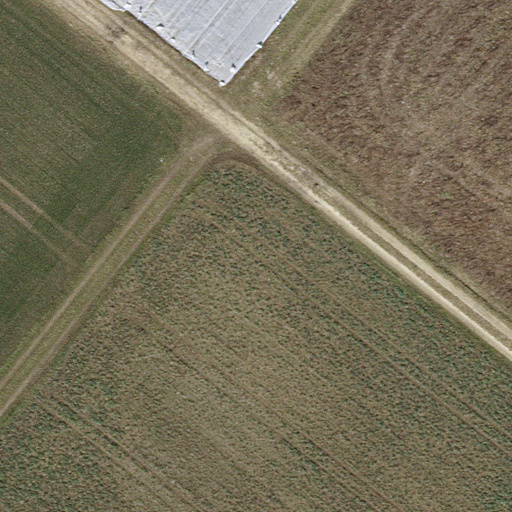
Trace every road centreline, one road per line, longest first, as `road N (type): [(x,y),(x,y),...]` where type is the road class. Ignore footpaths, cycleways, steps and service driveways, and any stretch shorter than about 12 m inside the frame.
road 1 (track): [(79,0),(511,341)]
road 2 (track): [(330,0),(0,415)]
